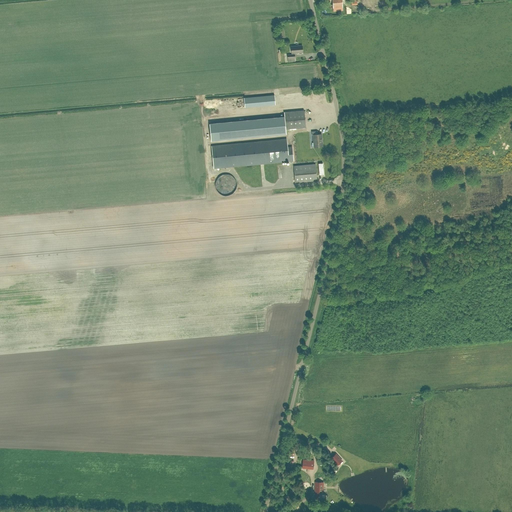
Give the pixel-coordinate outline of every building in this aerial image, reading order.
[(332,0),(333,9),(342,8),(341,0),(332,0)] [(294,53),(303,53),(302,45),(290,46),(291,55),(287,55),(287,58),(294,58),(294,53)] [(281,98),(281,107),(304,106),(303,94),(290,95),(290,97),(281,98)] [(305,127),(304,110),(284,112),(284,116),(285,129),(305,127)] [(284,116),(209,124),(211,141),(286,134),(285,129),(284,116)] [(314,147),(323,146),(322,134),(317,134),(317,131),(311,131),(311,135),(313,135),(314,147)] [(287,148),(286,140),(211,148),(214,171),(216,171),(216,168),(293,160),(292,148),(287,148)] [(295,183),(317,180),(315,164),(293,166),(295,183)] [(337,466),(342,460),(336,453),(330,458),(337,466)] [(312,469),(313,461),(303,460),(302,468),(312,469)] [(323,493),(323,482),(314,482),(314,493),(315,493),(315,499),(321,499),(321,493),(323,493)]
